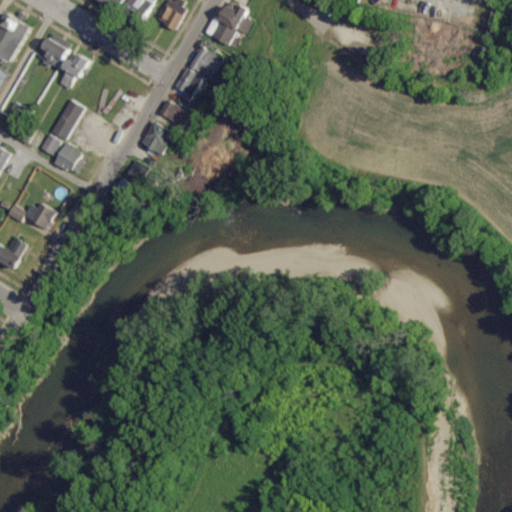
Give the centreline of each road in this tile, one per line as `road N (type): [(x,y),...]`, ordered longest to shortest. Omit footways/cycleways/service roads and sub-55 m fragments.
road 1 (residential): [(0,344),(214,0)]
road 2 (residential): [(169,70),(45,0)]
